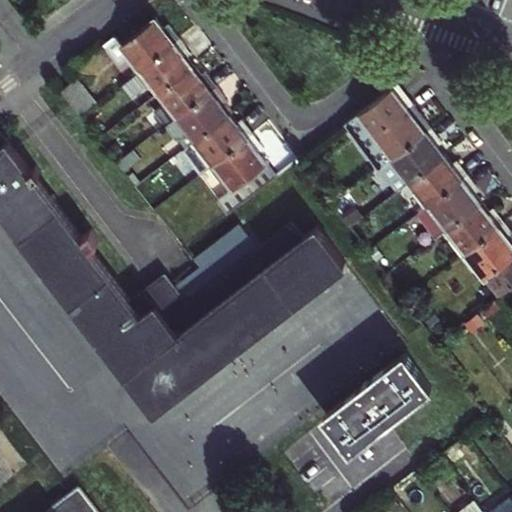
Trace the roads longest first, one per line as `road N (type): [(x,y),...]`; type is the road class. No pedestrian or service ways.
road 1 (unknown): [(144,261),(20,73)]
road 2 (residential): [(418,40),(511,163)]
road 3 (residential): [(0,88),(113,0)]
